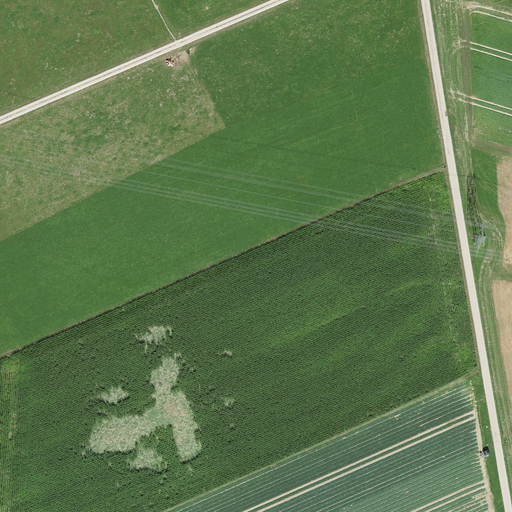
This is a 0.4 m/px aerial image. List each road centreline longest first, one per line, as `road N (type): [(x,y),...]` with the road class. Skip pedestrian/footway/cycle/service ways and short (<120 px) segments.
road 1 (track): [(507,511),(425,0)]
road 2 (track): [(278,0),(0,120)]
